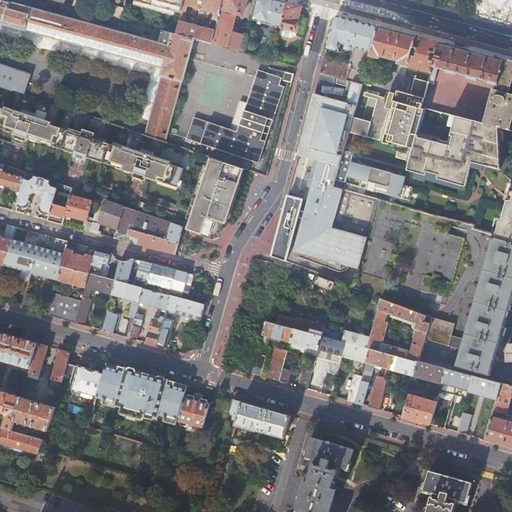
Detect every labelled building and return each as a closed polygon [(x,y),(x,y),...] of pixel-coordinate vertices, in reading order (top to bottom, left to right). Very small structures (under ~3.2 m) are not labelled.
[(176,34),(154,28),(153,32),(162,35),(159,44),(3,1),(3,0),(0,0),(0,86),(22,94),(24,95),(31,75),(0,64),(0,24),(162,68),(160,76),(161,76),(146,136),(166,142),(182,82),(183,82),(194,39),(176,34)] [(74,0),(73,6),(81,8),(83,0),(74,0)] [(182,14),(185,0),(135,0),(135,2),(174,12),(182,14)] [(194,39),(206,43),(212,44),(223,0),(185,0),(182,14),(176,34),(194,39)] [(246,0),(223,0),(212,44),(223,47),(231,49),(243,53),(248,37),(232,32),(237,14),(242,15),(245,5),(246,0)] [(273,0),(257,0),(252,20),(281,28),(287,4),(273,0)] [(174,12),(135,2),(134,6),(173,16),(174,12)] [(302,7),(287,4),(281,28),(279,35),(291,39),(297,35),(304,37),(309,19),(304,17),(305,15),(300,14),(301,11),(302,7)] [(121,19),(124,9),(116,6),(113,17),(121,19)] [(356,48),(372,52),(378,28),(373,26),(358,22),(339,17),(334,20),(327,50),(339,53),(341,44),(351,47),(350,48),(349,48),(347,53),(351,54),(353,55),(354,55),(356,48)] [(407,66),(415,37),(405,35),(378,28),(372,52),(370,57),(380,60),(381,57),(399,62),(398,64),(407,66)] [(428,41),(415,37),(407,66),(431,73),(439,44),(428,41)] [(489,83),(497,85),(504,61),(447,46),(439,44),(431,73),(431,75),(435,76),(437,68),(447,71),(447,72),(454,74),(455,73),(468,77),(467,79),(476,81),(477,79),(489,82),(489,83)] [(212,47),(205,45),(203,51),(211,53),(212,47)] [(235,52),(216,47),(213,56),(232,62),(235,52)] [(351,77),(349,82),(362,85),(363,82),(364,78),(370,57),(372,52),(356,48),(354,55),(351,66),(348,76),(351,77)] [(274,51),(272,61),(296,67),(299,58),(274,51)] [(336,78),(349,82),(351,77),(348,76),(351,66),(324,59),(320,74),(336,78)] [(497,85),(496,92),(511,97),(511,94),(511,92),(511,63),(504,61),(497,85)] [(230,130),(194,117),(187,139),(259,163),(266,142),(261,140),(268,119),(273,120),(285,87),(279,85),(282,78),(258,70),(247,103),(240,122),(237,132),(230,130)] [(294,75),(285,73),(283,81),(292,83),(294,75)] [(320,74),(318,83),(334,87),(336,78),(320,74)] [(377,95),(361,90),(349,132),(382,143),(383,139),(399,144),(395,157),(411,161),(417,138),(425,110),(422,109),(429,82),(413,77),(408,92),(392,87),(391,92),(384,90),(382,96),(377,95)] [(343,190),(333,188),(343,152),(349,132),(361,90),(362,85),(349,82),(346,93),(350,94),(347,104),(315,95),(299,155),(320,161),(315,178),(314,182),(313,185),(295,250),(354,267),(359,268),(367,238),(332,228),(343,190)] [(511,96),(511,97),(496,92),(494,91),(484,125),(497,128),(498,129),(499,129),(511,132),(511,128),(511,96)] [(24,95),(22,94),(17,109),(6,106),(6,108),(0,106),(0,122),(7,125),(5,129),(16,133),(15,137),(28,141),(29,137),(40,141),(41,136),(68,145),(66,150),(76,153),(74,157),(87,161),(88,157),(98,160),(99,156),(125,165),(124,169),(135,173),(133,176),(146,181),(147,177),(158,180),(160,176),(180,183),(181,179),(185,168),(171,163),(172,161),(161,157),(166,142),(146,136),(135,132),(130,147),(125,145),(124,148),(107,142),(108,140),(101,138),(106,122),(94,118),(76,112),(70,130),(52,124),(53,122),(47,120),(52,104),(24,95)] [(247,103),(240,101),(230,130),(237,132),(240,122),(247,103)] [(106,122),(110,123),(112,117),(96,112),(94,118),(106,122)] [(440,145),(417,138),(411,161),(408,170),(408,171),(415,174),(426,177),(427,173),(438,176),(437,180),(466,188),(471,169),(472,164),(484,167),(500,171),(499,145),(493,143),(497,128),(484,125),(456,118),(453,128),(450,138),(453,138),(450,148),(440,145)] [(41,136),(40,141),(66,150),(68,145),(41,136)] [(449,144),(440,142),(440,145),(450,148),(453,138),(450,138),(449,144)] [(405,178),(351,163),(353,155),(343,152),(333,188),(343,190),(345,183),(359,187),(361,180),(375,185),(373,192),(409,202),(412,189),(403,186),(405,178)] [(99,156),(98,160),(124,169),(125,165),(99,156)] [(195,212),(189,229),(194,231),(209,236),(210,238),(216,240),(221,237),(223,232),(226,224),(226,222),(228,223),(240,183),(236,182),(241,168),(240,168),(241,167),(213,158),(210,167),(195,212)] [(484,167),(472,164),(471,169),(483,172),(484,167)] [(0,184),(22,190),(27,172),(9,166),(8,171),(7,173),(0,171),(0,170),(1,169),(1,165),(0,165),(0,184)] [(210,167),(206,166),(192,211),(195,212),(210,167)] [(245,169),(241,168),(236,182),(240,183),(245,169)] [(50,216),(58,183),(27,172),(22,190),(20,200),(21,203),(18,206),(18,207),(27,210),(27,208),(28,209),(31,201),(29,200),(30,196),(29,195),(34,192),(36,196),(38,197),(39,197),(43,195),(46,199),(44,200),(43,204),(42,204),(40,212),(41,212),(41,214),(50,216)] [(426,177),(415,174),(414,180),(424,183),(425,181),(465,192),(466,188),(437,180),(438,176),(427,173),(426,177)] [(180,183),(160,176),(158,180),(182,188),(184,180),(181,179),(180,183)] [(313,185),(315,178),(308,176),(306,183),(313,185)] [(73,188),(58,183),(50,216),(49,221),(51,221),(63,225),(65,219),(73,188)] [(511,187),(508,202),(507,205),(502,223),(500,222),(498,232),(496,237),(495,236),(494,238),(511,242),(511,187)] [(76,189),(73,188),(65,219),(69,220),(69,217),(85,221),(83,230),(91,232),(94,218),(88,217),(93,201),(74,196),(76,189)] [(303,200),(288,196),(276,242),(274,248),(272,256),(287,262),(288,255),(303,200)] [(118,229),(125,206),(100,198),(94,218),(91,232),(101,235),(102,232),(99,231),(101,223),(118,229)] [(176,255),(183,227),(125,206),(118,229),(115,238),(116,239),(118,238),(119,237),(121,237),(123,236),(125,236),(126,237),(129,237),(130,238),(132,239),(133,240),(135,242),(135,244),(150,248),(169,253),(176,255)] [(0,249),(9,252),(13,240),(14,234),(16,227),(11,226),(8,238),(0,236),(0,249)] [(36,259),(61,266),(68,241),(56,238),(53,251),(34,246),(13,240),(9,252),(36,259)] [(468,328),(464,340),(461,351),(458,361),(455,371),(474,376),(489,380),(492,370),(499,344),(501,337),(503,330),(505,326),(509,312),(511,304),(511,300),(511,242),(494,238),(485,268),(468,328)] [(63,266),(90,274),(97,249),(81,245),(80,250),(77,253),(76,254),(75,254),(73,254),(76,243),(68,241),(61,266),(63,266)] [(5,265),(9,252),(0,249),(0,275),(2,276),(5,265)] [(97,249),(90,274),(100,276),(104,264),(108,265),(110,259),(113,258),(114,257),(113,255),(112,254),(112,253),(97,249)] [(32,272),(36,259),(9,252),(5,265),(32,272)] [(59,280),(63,266),(61,266),(36,259),(32,272),(59,280)] [(121,261),(116,281),(117,281),(129,284),(135,259),(133,259),(131,260),(129,261),(127,261),(125,262),(123,262),(121,261)] [(149,263),(135,259),(129,284),(144,288),(159,292),(171,296),(171,295),(178,271),(149,263)] [(382,277),(385,265),(368,260),(364,272),(382,277)] [(86,287),(90,274),(63,266),(59,280),(86,287)] [(190,274),(178,271),(171,295),(183,299),(185,293),(190,294),(194,275),(190,274)] [(296,273),(291,271),(288,283),(293,284),(296,273)] [(88,299),(91,289),(113,295),(117,281),(116,281),(100,276),(90,274),(86,287),(82,301),(76,323),(84,325),(92,300),(88,299)] [(334,291),(336,283),(320,277),(317,284),(334,291)] [(129,284),(117,281),(113,295),(129,299),(134,301),(129,317),(135,318),(137,313),(140,302),(144,288),(129,284)] [(144,288),(140,302),(167,310),(171,296),(159,292),(144,288)] [(22,308),(25,298),(26,292),(21,290),(16,306),(22,308)] [(62,319),(76,323),(82,301),(55,293),(49,315),(62,319)] [(171,296),(167,310),(176,312),(176,313),(188,317),(201,320),(205,304),(183,299),(171,295),(171,296)] [(22,308),(31,310),(34,300),(25,298),(22,308)] [(370,350),(367,363),(374,365),(387,369),(391,370),(395,356),(407,360),(410,351),(383,343),(388,323),(384,321),(388,313),(414,323),(416,329),(418,330),(409,360),(419,363),(419,362),(425,340),(430,323),(424,321),(426,316),(390,302),(381,299),(381,300),(371,338),(368,349),(370,350)] [(118,315),(108,312),(103,331),(113,333),(118,315)] [(137,313),(135,318),(130,338),(137,340),(144,315),(137,313)] [(317,355),(317,353),(322,336),(325,325),(297,317),(297,320),(280,315),(277,324),(295,329),(291,343),(290,346),(289,347),(317,355)] [(157,346),(165,318),(161,317),(161,319),(160,322),(153,320),(146,343),(157,346)] [(165,317),(165,318),(157,346),(166,349),(174,320),(165,317)] [(461,351),(464,340),(450,335),(453,324),(434,319),(432,318),(430,323),(425,340),(435,343),(461,351)] [(295,329),(277,324),(267,322),(262,339),(268,340),(269,337),(291,343),(295,329)] [(368,349),(371,338),(346,331),(344,342),(347,343),(343,356),(367,363),(370,350),(368,349)] [(0,332),(0,359),(31,369),(38,344),(19,338),(0,332)] [(321,350),(343,356),(347,343),(344,342),(322,336),(317,353),(320,354),(321,350)] [(283,369),(289,347),(290,346),(281,343),(276,346),(268,378),(280,381),(283,369)] [(31,369),(30,372),(39,375),(40,375),(49,347),(38,344),(31,369)] [(266,346),(261,344),(253,374),(261,376),(267,356),(263,355),(266,346)] [(71,353),(60,350),(52,379),(63,382),(68,364),(71,353)] [(415,376),(419,363),(409,360),(407,360),(395,356),(391,370),(390,373),(393,374),(394,371),(400,372),(399,375),(405,377),(406,374),(411,375),(409,379),(407,384),(412,386),(415,376)] [(442,383),(447,369),(419,362),(419,363),(415,376),(442,384),(442,383)] [(179,420),(185,397),(188,386),(150,375),(144,374),(107,363),(97,397),(105,399),(117,402),(116,405),(123,408),(122,410),(143,416),(151,418),(152,415),(158,417),(159,414),(166,416),(179,420)] [(362,379),(370,381),(374,365),(367,363),(364,372),(362,379)] [(93,398),(96,399),(97,397),(104,373),(92,370),(79,366),(79,367),(68,364),(63,382),(71,384),(74,385),(72,390),(74,390),(75,393),(80,395),(82,392),(94,396),(93,398)] [(307,389),(313,369),(304,367),(298,387),(307,389)] [(283,369),(280,381),(286,383),(286,382),(288,383),(292,371),(283,369)] [(345,400),(355,403),(362,379),(364,372),(354,369),(345,400)] [(470,391),(474,376),(455,371),(447,369),(442,383),(470,391)] [(39,375),(30,372),(27,379),(37,382),(39,375)] [(379,410),(388,379),(384,378),(380,376),(378,377),(369,407),(379,410)] [(501,383),(489,380),(474,376),(470,391),(497,399),(501,383)] [(63,382),(52,379),(50,386),(61,389),(63,382)] [(370,381),(362,379),(355,403),(363,405),(370,381)] [(511,397),(511,386),(501,383),(497,399),(493,412),(506,415),(511,397)] [(15,450),(22,452),(23,449),(38,454),(41,448),(43,440),(19,433),(15,432),(11,431),(22,397),(0,391),(0,412),(6,414),(7,417),(4,428),(3,428),(0,439),(0,442),(16,447),(15,450)] [(410,394),(404,417),(407,418),(431,424),(438,398),(439,396),(436,395),(434,401),(410,394)] [(179,420),(178,421),(180,422),(179,423),(181,426),(186,427),(188,425),(189,424),(206,429),(207,426),(204,425),(210,404),(209,403),(209,404),(208,404),(208,403),(207,400),(202,399),(200,401),(197,401),(195,400),(196,399),(195,397),(189,395),(187,397),(187,398),(185,397),(179,420)] [(21,424),(47,431),(53,417),(56,407),(22,397),(11,431),(15,432),(19,433),(21,424)] [(438,398),(431,424),(436,426),(443,400),(438,398)] [(117,402),(105,399),(104,404),(116,407),(116,405),(117,402)] [(237,421),(243,402),(234,399),(230,412),(233,415),(232,419),(237,421)] [(284,438),(290,415),(267,409),(243,402),(237,421),(235,429),(238,430),(239,427),(256,432),(257,430),(263,432),(263,433),(265,434),(265,433),(284,438)] [(143,416),(122,410),(120,415),(141,421),(143,416)] [(473,415),(464,412),(462,420),(458,432),(467,435),(473,415)] [(165,421),(177,425),(178,421),(179,420),(166,416),(165,421)] [(511,421),(492,416),(485,440),(505,446),(511,447),(511,421)] [(458,432),(462,420),(452,417),(449,430),(458,432)] [(348,469),(353,450),(312,438),(306,457),(315,459),(309,481),(306,480),(298,509),(301,510),(300,511),(329,511),(336,489),(332,488),(339,466),(348,469)] [(172,443),(170,452),(176,453),(178,445),(172,443)] [(453,511),(457,500),(467,502),(472,483),(430,471),(425,491),(434,493),(428,511),(453,511)] [(17,474),(13,484),(23,487),(27,478),(17,474)] [(184,497),(189,480),(180,477),(175,495),(184,497)]
